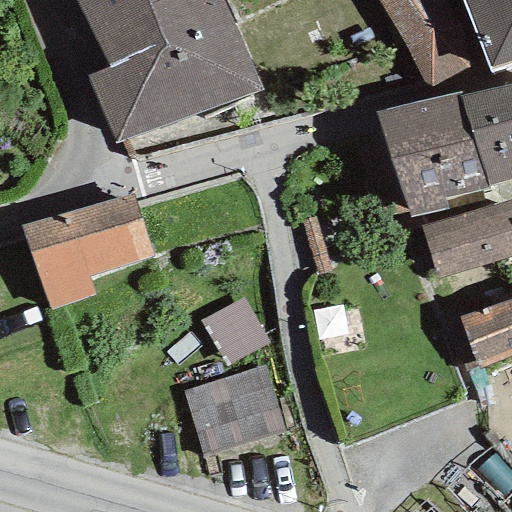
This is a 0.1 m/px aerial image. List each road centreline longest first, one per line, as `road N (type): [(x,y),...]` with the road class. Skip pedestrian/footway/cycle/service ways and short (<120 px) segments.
road 1 (residential): [(89,193),(374,106),(511,74)]
road 2 (residential): [(89,193),(80,129),(28,0)]
road 3 (tertiary): [(137,511),(0,471)]
